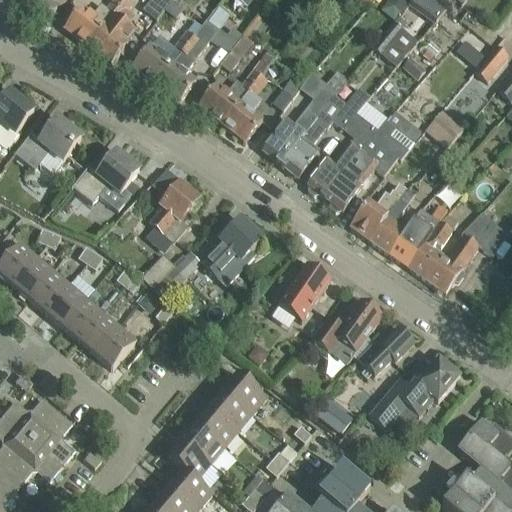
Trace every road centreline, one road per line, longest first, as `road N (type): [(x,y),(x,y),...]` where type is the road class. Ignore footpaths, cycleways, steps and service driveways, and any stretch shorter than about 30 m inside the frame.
road 1 (residential): [(498,375),(336,252),(172,143),(0,44)]
road 2 (residential): [(83,511),(132,452),(134,431),(34,340),(14,358),(0,346)]
road 3 (residential): [(406,510),(498,375)]
road 4 (residential): [(296,493),(333,450),(406,510)]
